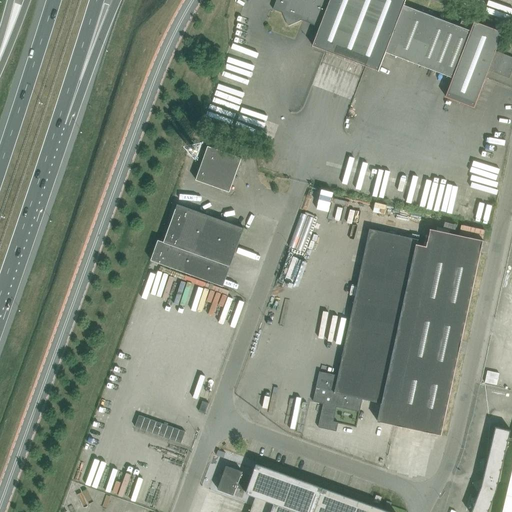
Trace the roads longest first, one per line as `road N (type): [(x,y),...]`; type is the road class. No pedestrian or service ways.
road 1 (tertiary): [(0,505),(157,70),(193,0)]
road 2 (unclassified): [(426,496),(453,443),(511,177)]
road 3 (unclassified): [(215,414),(299,182)]
road 4 (unclassified): [(426,496),(215,414)]
road 5 (motorway): [(0,289),(58,122)]
road 6 (motorway): [(53,0),(0,166)]
road 7 (motorway): [(58,122),(117,0)]
road 8 (motorway): [(58,122),(97,0)]
